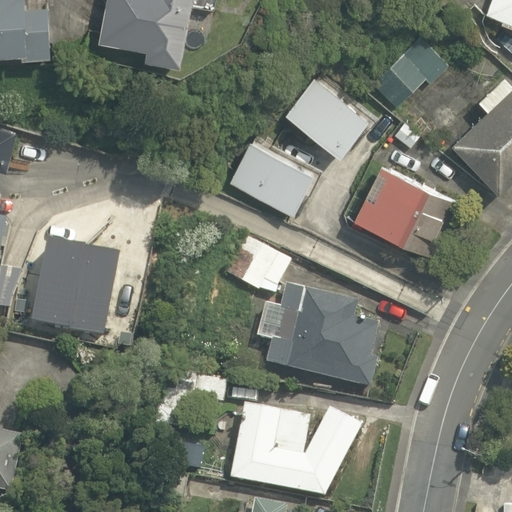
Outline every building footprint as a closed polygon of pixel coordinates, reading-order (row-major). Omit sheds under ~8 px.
[(0,0),(0,53),(53,52),(51,0),(0,0)] [(105,0),(100,42),(148,48),(146,61),(189,66),(197,0),(105,0)] [(511,0),(487,0),(485,7),(511,16),(511,0)] [(410,52),(407,48),(362,77),(368,86),(374,82),(392,109),(415,93),(412,89),(429,78),(432,82),(452,68),(431,38),(410,52)] [(305,62),(272,102),(341,159),(374,119),(305,62)] [(511,69),(479,99),(491,112),(454,145),(498,193),(511,180),(511,69)] [(251,131),(222,175),(291,219),(319,175),(251,131)] [(390,150),(347,212),(416,260),(459,198),(390,150)] [(0,271),(13,217),(0,213),(0,271)] [(372,391),(387,331),(361,294),(284,275),(268,340),(296,347),(290,371),(372,391)] [(372,416),(333,406),(329,417),(243,402),(225,472),(329,498),(372,416)] [(23,436),(0,431),(0,490),(11,492),(23,436)] [(237,511),(315,511),(316,511),(255,500),(241,498),(237,511)]
